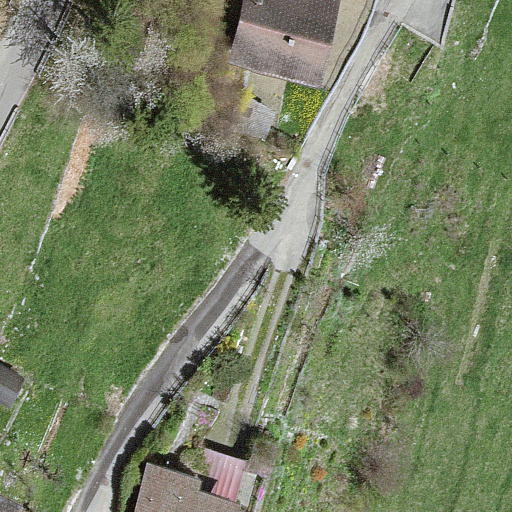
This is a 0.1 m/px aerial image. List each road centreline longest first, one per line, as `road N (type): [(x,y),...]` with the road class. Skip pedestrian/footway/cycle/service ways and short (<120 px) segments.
road 1 (residential): [(400,0),(255,253),(129,434),(91,511)]
road 2 (track): [(290,191),(296,228),(230,428)]
